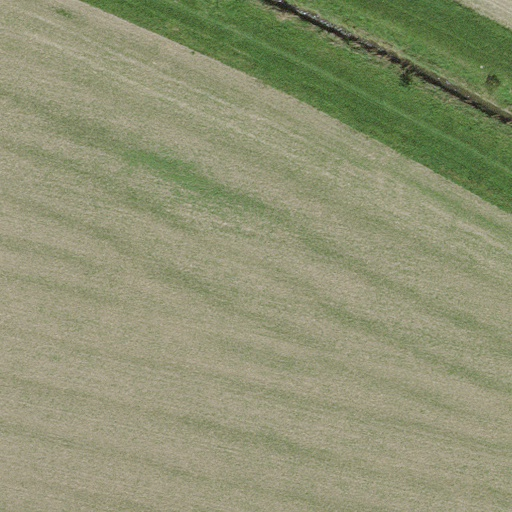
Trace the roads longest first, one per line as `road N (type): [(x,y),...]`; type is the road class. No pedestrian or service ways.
road 1 (track): [(511,187),(241,40),(138,0)]
road 2 (track): [(511,68),(383,0)]
